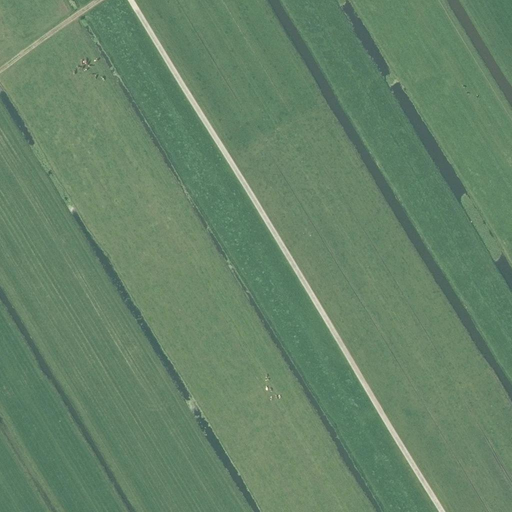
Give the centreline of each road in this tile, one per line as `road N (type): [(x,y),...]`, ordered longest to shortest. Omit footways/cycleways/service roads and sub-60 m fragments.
road 1 (track): [(130,0),(442,511)]
road 2 (track): [(441,0),(511,116)]
road 3 (track): [(100,0),(0,68)]
